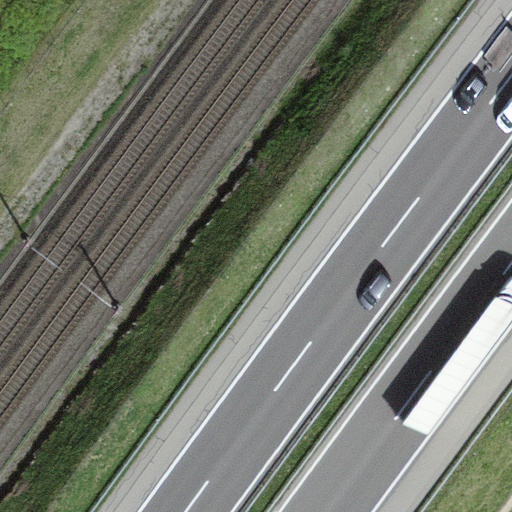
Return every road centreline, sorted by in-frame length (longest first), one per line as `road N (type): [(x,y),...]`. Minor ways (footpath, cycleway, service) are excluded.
road 1 (motorway): [(511,75),(185,511)]
road 2 (motorway): [(326,511),(511,262)]
